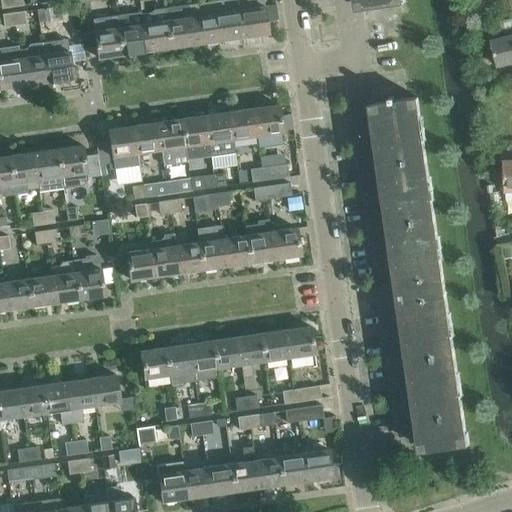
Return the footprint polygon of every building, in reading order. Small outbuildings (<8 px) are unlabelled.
[(11,7),(10,0),(0,0),(2,8),(11,7)] [(242,37),(236,0),(216,0),(212,1),(217,40),(242,37)] [(268,33),(266,21),(262,0),(236,0),(242,37),(268,33)] [(188,4),(194,43),(217,40),(212,1),(188,4)] [(165,7),(170,47),(194,43),(188,4),(165,7)] [(153,9),(150,12),(141,14),(146,50),(170,47),(165,7),(153,9)] [(48,8),(37,9),(39,22),(50,20),(48,8)] [(12,13),(14,25),(26,24),(24,11),(12,13)] [(146,50),(141,14),(140,14),(140,11),(116,15),(122,54),(146,50)] [(14,25),(12,13),(2,14),(4,27),(14,25)] [(96,57),(121,54),(122,54),(116,15),(93,19),(94,30),(92,30),(96,57)] [(82,33),(84,48),(95,47),(93,32),(82,33)] [(511,65),(511,37),(493,42),(499,68),(511,65)] [(66,39),(42,42),(41,42),(47,83),(72,79),(66,39)] [(20,58),(19,58),(18,59),(22,86),(47,83),(41,42),(31,43),(27,48),(18,49),(20,58)] [(0,61),(0,89),(22,86),(18,59),(0,61)] [(376,103),(425,449),(467,443),(418,97),(395,100),(394,95),(389,96),(390,101),(376,103)] [(253,107),(257,135),(282,131),(278,104),(253,107)] [(232,138),(257,135),(253,107),(228,111),(232,138)] [(234,153),(232,138),(228,111),(205,115),(209,142),(211,157),(234,153)] [(185,145),(208,142),(209,142),(205,115),(181,118),(185,145)] [(163,165),(175,163),(187,161),(185,145),(181,118),(158,122),(162,149),(161,149),(163,165)] [(137,152),(160,149),(161,149),(162,149),(158,122),(133,125),(137,153),(137,152)] [(114,168),(138,165),(139,164),(137,152),(137,153),(133,125),(107,129),(111,156),(112,156),(114,168)] [(57,149),(62,188),(83,185),(86,180),(81,146),(57,149)] [(496,146),(484,146),(485,158),(497,157),(496,146)] [(62,190),(62,188),(57,149),(32,153),(37,187),(38,194),(62,190)] [(28,189),(37,187),(32,153),(8,156),(14,195),(28,192),(28,189)] [(0,193),(3,196),(14,195),(8,156),(0,157),(0,193)] [(262,167),(264,180),(289,176),(287,164),(262,167)] [(264,180),(262,167),(250,169),(252,182),(264,180)] [(214,174),(216,187),(226,185),(224,173),(214,174)] [(157,196),(179,192),(216,187),(214,174),(155,183),(157,196)] [(264,186),(266,199),(291,195),(290,183),(264,186)] [(132,186),(134,199),(145,197),(143,184),(132,186)] [(266,199),(264,186),(253,188),(255,201),(266,199)] [(216,193),(218,206),(229,204),(227,192),(216,193)] [(218,206),(216,193),(205,195),(207,207),(218,206)] [(287,199),(289,211),(302,209),(300,197),(287,199)] [(169,200),(171,213),(181,211),(179,198),(169,200)] [(171,213),(169,200),(158,201),(159,214),(171,213)] [(145,203),(134,205),(136,218),(147,216),(145,203)] [(68,221),(79,219),(77,206),(66,208),(68,221)] [(41,211),(43,224),(55,223),(53,210),(41,211)] [(43,224),(41,211),(31,213),(33,226),(43,224)] [(250,262),(274,259),(275,259),(271,231),(269,219),(257,221),(257,223),(245,225),(246,234),(250,262)] [(79,225),(69,227),(70,239),(81,238),(79,225)] [(197,230),(199,241),(203,269),(227,266),(223,238),(221,227),(197,230)] [(271,231),(275,259),(299,255),(295,227),(271,231)] [(44,230),(46,243),(58,241),(55,228),(44,230)] [(46,243),(44,230),(34,232),(36,244),(46,243)] [(150,240),(151,248),(155,276),(179,273),(175,245),(176,244),(174,233),(164,234),(161,239),(150,240)] [(223,238),(227,266),(250,262),(246,234),(223,238)] [(0,236),(0,249),(10,248),(8,235),(0,236)] [(199,241),(176,244),(175,245),(179,273),(203,269),(199,241)] [(511,258),(511,246),(503,248),(505,259),(511,258)] [(125,255),(116,256),(118,269),(127,268),(128,280),(155,276),(151,248),(124,252),(125,255)] [(72,260),(78,299),(103,296),(97,256),(95,255),(89,256),(87,258),(72,260)] [(50,267),(51,275),(50,275),(54,303),(78,299),(72,260),(62,261),(59,265),(50,267)] [(114,282),(112,266),(105,267),(107,283),(114,282)] [(27,279),(30,306),(54,303),(50,275),(27,279)] [(2,282),(6,310),(30,306),(27,279),(2,282)] [(285,328),(289,357),(314,353),(310,325),(285,328)] [(264,360),(289,357),(285,328),(260,332),(264,360)] [(253,376),(251,362),(264,360),(260,332),(237,335),(241,364),(243,378),(253,376)] [(217,367),(240,364),(241,364),(237,335),(213,339),(217,367)] [(219,377),(217,367),(213,339),(190,342),(194,371),(196,381),(219,377)] [(314,345),(314,348),(317,351),(321,350),(323,347),(323,343),(320,341),(316,341),(314,345)] [(169,375),(194,371),(190,342),(165,346),(169,375)] [(143,379),(168,375),(169,375),(165,346),(138,350),(143,379)] [(114,375),(93,378),(90,378),(94,405),(118,402),(114,375)] [(84,421),(81,407),(94,405),(90,378),(66,382),(71,423),(84,421)] [(46,412),(59,410),(61,424),(71,423),(66,382),(42,385),(46,412)] [(46,412),(42,385),(18,389),(22,416),(46,412)] [(294,389),(296,402),(321,398),(319,386),(294,389)] [(0,391),(0,418),(22,416),(18,389),(0,391)] [(296,402),(294,389),(282,391),(284,404),(296,402)] [(246,396),(247,409),(258,407),(256,394),(246,396)] [(247,409),(246,396),(235,398),(236,411),(247,409)] [(199,403),(201,416),(211,414),(209,401),(199,403)] [(201,416),(199,403),(187,405),(189,417),(201,416)] [(296,408),(298,421),(323,417),(321,404),(296,408)] [(177,419),(175,406),(164,408),(165,421),(177,419)] [(298,421),(296,408),(285,410),(287,422),(298,421)] [(248,415),(250,428),(261,426),(259,414),(248,415)] [(250,428),(248,415),(237,417),(239,430),(250,428)] [(202,422),(203,434),(213,433),(211,420),(202,422)] [(203,434),(202,422),(190,423),(191,436),(203,434)] [(153,425),(141,427),(143,443),(156,441),(153,425)] [(179,438),(178,425),(166,427),(168,439),(179,438)] [(110,436),(99,437),(101,450),(112,449),(110,436)] [(74,441),(76,454),(88,452),(86,439),(74,441)] [(76,454),(74,441),(64,442),(66,455),(76,454)] [(242,447),(244,461),(231,463),(235,490),(259,487),(255,459),(253,445),(242,447)] [(27,448),(29,461),(40,459),(38,446),(27,448)] [(29,461),(27,448),(17,449),(19,462),(29,461)] [(303,452),(307,480),(331,476),(327,449),(303,452)] [(281,483),(306,480),(307,480),(303,452),(277,456),(281,483)] [(112,454),(102,456),(103,469),(115,467),(112,454)] [(255,459),(259,487),(281,483),(277,456),(255,459)] [(77,460),(79,472),(91,471),(89,458),(77,460)] [(79,472),(77,460),(67,461),(69,474),(79,472)] [(208,466),(212,494),(235,490),(231,463),(208,466)] [(30,466),(31,479),(43,477),(41,465),(30,466)] [(31,479),(30,466),(19,468),(21,481),(31,479)] [(212,494),(208,466),(182,470),(186,497),(212,494)] [(160,501),(185,497),(186,497),(182,470),(156,474),(160,501)] [(106,489),(108,511),(133,511),(132,498),(120,500),(118,485),(106,487),(106,489)] [(83,496),(84,505),(83,505),(84,511),(108,511),(106,489),(94,491),(92,495),(83,496)] [(58,498),(35,501),(36,511),(60,511),(60,509),(58,498)] [(11,505),(12,511),(36,511),(35,501),(11,505)]
